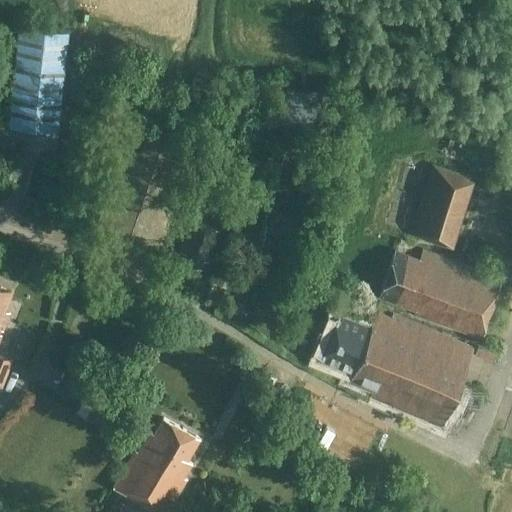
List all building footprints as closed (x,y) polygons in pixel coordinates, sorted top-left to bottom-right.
[(67,30),(20,25),(9,124),(57,129),(67,30)] [(191,85),(214,93),(220,77),(196,69),(191,85)] [(313,126),(318,93),(287,88),(281,121),(313,126)] [(195,149),(129,127),(97,224),(163,245),(195,149)] [(468,174),(432,162),(410,233),(453,246),(474,180),(466,178),(468,174)] [(204,260),(210,262),(220,229),(193,220),(182,251),(186,253),(182,263),(201,269),(204,260)] [(423,249),(420,257),(395,249),(379,296),(401,304),(401,306),(416,311),(414,315),(482,338),(503,277),(423,249)] [(264,269),(283,277),(288,265),(269,257),(264,269)] [(15,291),(0,285),(0,386),(2,388),(14,359),(0,353),(0,341),(2,335),(0,334),(0,332),(1,330),(4,332),(12,313),(7,311),(15,291)] [(377,310),(372,323),(338,309),(318,358),(352,372),(348,380),(372,390),(370,396),(441,426),(474,346),(393,312),(392,316),(377,310)] [(109,393),(105,391),(111,381),(100,376),(95,385),(91,383),(66,370),(56,386),(82,400),(100,410),(109,393)] [(201,440),(163,418),(154,433),(150,431),(138,452),(134,449),(113,486),(157,511),(169,511),(188,480),(185,478),(194,464),(189,461),(201,440)]
